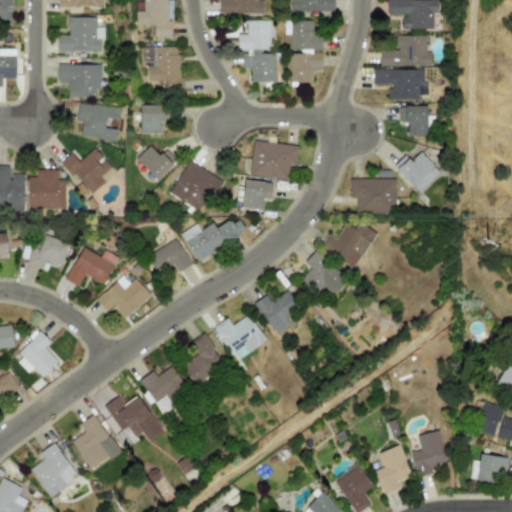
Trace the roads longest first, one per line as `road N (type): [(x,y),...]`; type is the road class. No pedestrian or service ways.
road 1 (residential): [(0,429),(253,262),(296,221),(322,168),(352,0)]
road 2 (residential): [(0,118),(31,123),(31,0),(185,10),(198,51),(251,114),(287,112),(350,130)]
road 3 (residential): [(0,286),(66,312),(104,360)]
